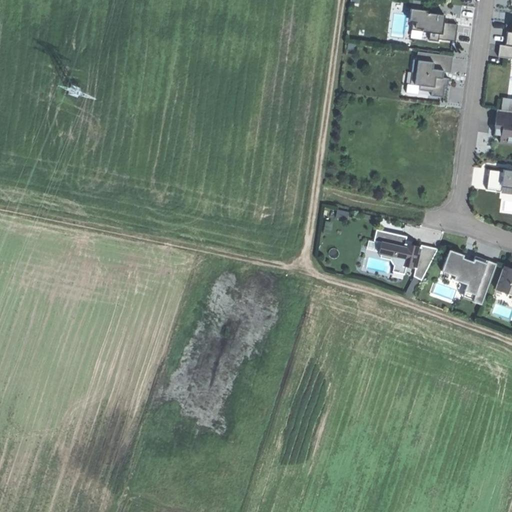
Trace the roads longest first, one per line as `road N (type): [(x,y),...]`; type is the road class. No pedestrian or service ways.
road 1 (track): [(511,340),(305,269),(0,208)]
road 2 (track): [(342,0),(305,269)]
road 3 (residential): [(486,0),(461,219)]
